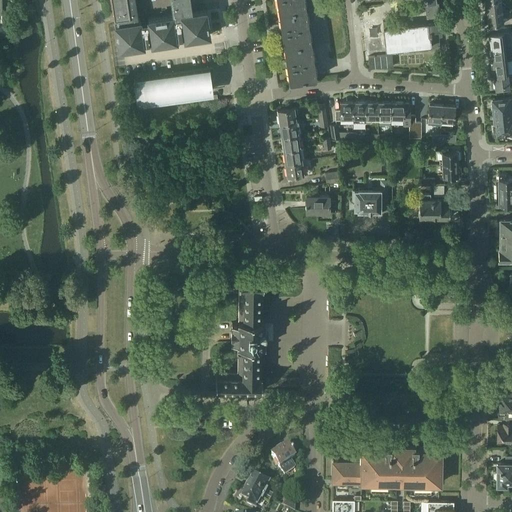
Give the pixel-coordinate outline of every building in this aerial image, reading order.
[(0,0),(0,11),(1,11),(2,21),(16,21),(13,5),(2,5),(1,0),(0,0)] [(111,0),(114,18),(116,18),(117,24),(115,24),(119,49),(144,45),(144,43),(152,42),(152,44),(177,40),(177,38),(185,37),(185,39),(210,35),(206,10),(193,12),(190,0),(111,0)] [(277,0),(279,11),(306,7),(304,0),(277,0)] [(390,20),(383,20),(386,49),(387,49),(414,46),(417,46),(424,45),(429,45),(430,45),(431,48),(437,47),(439,47),(438,36),(438,35),(437,29),(441,28),(443,28),(442,19),(440,20),(438,1),(436,2),(435,0),(419,0),(420,4),(426,4),(428,22),(410,24),(409,17),(408,17),(409,20),(402,21),(402,18),(400,18),(390,20)] [(489,0),(486,0),(487,13),(505,11),(504,6),(502,6),(500,0),(489,0)] [(279,11),(284,46),(311,42),(306,7),(279,11)] [(505,11),(487,13),(488,25),(504,23),(503,16),(505,15),(505,11)] [(490,42),(491,48),(511,46),(510,46),(510,42),(511,42),(510,35),(509,33),(506,32),(489,34),(490,36),(489,36),(490,42)] [(311,42),(284,46),(290,81),(316,77),(311,42)] [(491,48),(492,62),(507,60),(506,53),(507,53),(509,52),(511,50),(511,48),(511,46),(491,48)] [(492,62),(494,75),(508,74),(507,60),(492,62)] [(164,77),(135,82),(138,100),(167,96),(168,98),(197,94),(197,91),(212,89),(210,72),(214,72),(213,67),(164,73),(164,77)] [(508,74),(494,75),(496,89),(510,88),(508,74)] [(493,110),(493,111),(510,109),(509,103),(511,102),(511,97),(492,99),(493,104),(491,105),(491,109),(493,110)] [(335,117),(353,117),(353,100),(353,101),(345,101),(345,102),(341,102),(341,100),(340,100),(340,108),(335,108),(335,117)] [(353,122),(366,122),(366,100),(365,100),(365,101),(357,101),(357,102),(353,102),(353,100),(353,117),(353,122)] [(366,100),(366,122),(378,122),(378,117),(378,101),(370,101),(370,102),(366,102),(366,100)] [(379,101),(378,101),(378,117),(391,117),(391,101),(383,101),(383,102),(379,102),(379,101)] [(391,101),(391,117),(403,117),(403,125),(409,125),(410,125),(410,121),(410,117),(410,102),(404,102),(404,101),(403,101),(395,101),(395,102),(391,102),(391,101)] [(317,103),(320,120),(327,119),(324,102),(317,103)] [(428,119),(441,120),(442,103),(442,104),(434,103),(434,104),(430,104),(430,103),(429,102),(428,119)] [(442,103),(441,120),(454,121),(455,104),(454,104),(454,105),(446,104),(446,105),(442,104),(442,103)] [(279,122),(279,123),(298,120),(298,119),(296,120),(295,113),(297,112),(296,107),(297,107),(296,106),(277,109),(278,110),(279,114),(280,122),(279,122)] [(494,117),(494,122),(511,119),(511,114),(510,114),(510,109),(493,111),(493,112),(492,113),(492,117),(494,117)] [(511,119),(494,122),(495,125),(493,125),(494,133),(498,132),(498,133),(504,132),(504,133),(508,133),(508,134),(511,133),(511,119)] [(281,135),(281,136),(300,133),(298,133),(297,126),(299,125),(298,120),(279,123),(280,123),(281,127),(282,135),(281,135)] [(410,125),(409,125),(409,137),(421,137),(421,133),(415,133),(415,121),(410,121),(410,125)] [(332,136),(347,136),(347,132),(338,131),(336,123),(330,124),(332,136)] [(283,148),(283,149),(302,146),(300,146),(299,139),(301,138),(300,133),(281,136),(282,136),(283,140),(282,140),(284,148),(283,148)] [(285,161),(285,162),(304,159),(302,159),(301,152),(303,151),(302,146),(283,149),(284,149),(285,153),(284,153),(286,161),(285,161)] [(440,159),(440,164),(457,163),(457,159),(459,159),(459,150),(448,151),(448,149),(442,149),(443,159),(440,159)] [(304,159),(285,162),(286,162),(287,166),(286,166),(287,174),(287,175),(304,173),(304,172),(302,165),(305,164),(304,159)] [(457,163),(440,164),(440,168),(443,168),(444,178),(450,177),(450,175),(460,175),(459,166),(457,166),(457,163)] [(325,172),(327,183),(339,181),(338,170),(325,172)] [(496,184),(496,192),(511,191),(511,177),(506,178),(506,175),(498,175),(499,178),(498,178),(498,184),(496,184)] [(352,199),(349,199),(349,208),(354,208),(354,209),(358,209),(358,211),(381,211),(381,208),(381,199),(388,199),(388,188),(383,188),(383,185),(380,186),(372,186),(372,188),(365,188),(358,188),(358,189),(355,189),(354,189),(352,189),(352,199)] [(511,191),(496,192),(496,200),(499,200),(499,204),(511,204),(511,191)] [(432,198),(432,193),(419,192),(419,216),(429,216),(430,218),(437,218),(438,216),(449,217),(449,214),(451,212),(451,209),(449,208),(449,198),(432,198)] [(329,212),(330,212),(330,194),(306,194),(306,212),(306,211),(329,211),(329,212)] [(511,219),(501,219),(501,239),(511,239),(511,219)] [(511,239),(501,239),(501,249),(499,249),(499,259),(511,259),(511,239)] [(216,370),(210,370),(209,389),(262,390),(262,385),(263,385),(263,381),(262,381),(262,376),(260,376),(261,346),(265,346),(265,344),(266,332),(266,322),(265,322),(265,319),(261,319),(262,288),(264,288),(264,284),(264,279),(264,275),(238,274),(238,275),(220,274),(220,278),(219,280),(219,282),(220,284),(220,288),(239,288),(239,318),(238,318),(238,321),(232,321),(232,326),(231,326),(231,338),(231,342),(238,342),(238,345),(238,370),(216,370)] [(498,408),(498,414),(504,414),(504,418),(511,418),(511,385),(511,386),(510,386),(509,386),(509,387),(508,387),(507,388),(507,389),(507,390),(507,391),(507,392),(500,392),(500,398),(499,398),(499,403),(500,403),(500,408),(498,408)] [(497,439),(511,438),(511,423),(511,422),(504,422),(504,425),(498,425),(497,439)] [(277,452),(271,456),(275,462),(273,463),(276,467),(278,467),(279,468),(284,475),(286,474),(286,475),(291,472),(290,471),(295,468),(290,461),(295,458),(292,453),(293,453),(292,452),(296,449),(295,448),(295,447),(295,446),(295,445),(295,444),(295,443),(294,443),(294,444),(293,444),(292,444),(291,444),(290,445),(290,446),(288,447),(286,445),(282,448),(280,446),(275,449),(277,452)] [(333,478),(333,481),(336,481),(440,482),(441,450),(418,449),(417,449),(417,448),(415,447),(413,447),(413,445),(407,445),(407,444),(407,443),(406,443),(405,443),(405,444),(405,445),(404,445),(403,445),(402,445),(401,445),(400,445),(398,445),(398,444),(398,443),(397,443),(396,443),(396,445),(390,445),(390,447),(388,447),(385,447),(385,449),(362,449),(362,462),(337,461),(333,461),(333,465),(333,478)] [(497,479),(497,484),(506,484),(506,481),(511,481),(511,454),(510,455),(510,462),(497,462),(497,471),(496,472),(496,478),(497,479)] [(249,484),(247,487),(271,500),(273,496),(266,492),(267,491),(265,490),(269,482),(261,478),(260,479),(251,474),(247,483),(249,484)] [(295,483),(290,479),(283,487),(295,497),(295,483)] [(271,500),(247,487),(245,490),(243,489),(239,498),(248,503),(247,504),(255,509),(259,501),(262,502),(262,500),(269,504),(271,500)] [(453,511),(454,501),(427,500),(427,511),(354,511),(354,499),(334,499),(332,499),(332,511),(453,511)] [(285,500),(282,506),(293,511),(294,505),(285,500)]
